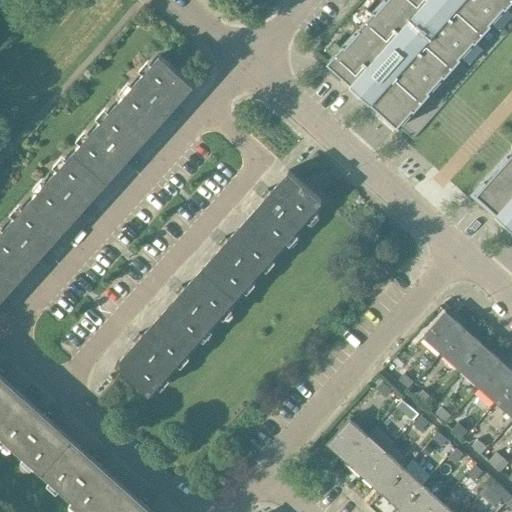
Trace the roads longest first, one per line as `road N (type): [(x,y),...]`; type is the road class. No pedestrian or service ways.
road 1 (residential): [(58,387),(263,161),(205,109)]
road 2 (residential): [(58,387),(2,335),(205,109)]
road 3 (residential): [(260,473),(458,250)]
road 4 (unclassified): [(458,250),(248,62)]
road 5 (residential): [(194,511),(58,387)]
